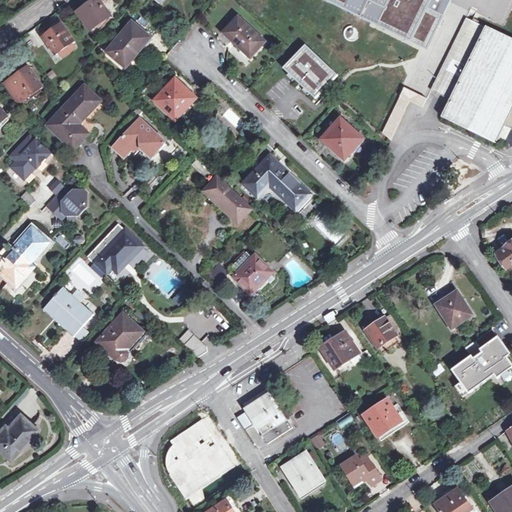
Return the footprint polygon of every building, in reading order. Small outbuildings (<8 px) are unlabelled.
[(91,6),(89,3),(85,6),(87,9),(81,14),(93,30),(111,17),(100,0),(91,6)] [(323,0),(346,11),(350,0),(362,0),(385,11),(377,27),(426,51),(442,18),(427,10),(431,1),(431,0),(323,0)] [(430,92),(435,94),(471,21),(466,18),(430,92)] [(243,47),(254,57),(266,45),(240,21),(225,36),(240,50),(243,47)] [(511,40),(471,21),(435,94),(449,101),(441,118),(496,145),(504,127),(511,130),(511,40)] [(57,57),(76,43),(62,22),(51,30),(53,34),(45,39),(57,57)] [(137,56),(150,41),(135,27),(113,53),(127,65),(136,55),(137,56)] [(243,47),(240,50),(251,60),(254,57),(243,47)] [(306,49),(285,75),(316,104),(338,78),(306,49)] [(21,77),(11,85),(23,104),(44,89),(31,71),(21,77)] [(177,82),(156,103),(176,123),(198,101),(177,82)] [(423,107),(427,96),(402,86),(382,135),(393,139),(408,101),(423,107)] [(80,127),(80,123),(100,102),(85,88),(48,125),(73,150),(88,135),(80,127)] [(137,153),(140,150),(148,158),(155,150),(158,153),(164,145),(157,138),(159,136),(149,127),(147,129),(138,120),(112,149),(123,159),(132,149),(137,153)] [(340,122),(322,142),(344,163),(363,143),(340,122)] [(22,178),(30,169),(33,172),(33,171),(32,170),(35,167),(37,169),(50,155),(36,141),(35,142),(30,137),(11,157),(17,162),(11,168),(22,178)] [(225,207),(223,209),(237,223),(250,209),(195,157),(186,166),(206,184),(204,187),(206,189),(225,207)] [(269,189),(296,214),(311,198),(268,157),(239,188),(256,203),(269,189)] [(22,178),(25,181),(33,172),(30,169),(22,178)] [(64,188),(58,182),(51,189),(56,195),(64,188)] [(57,196),(64,202),(59,207),(59,210),(58,211),(58,214),(58,219),(64,219),(64,217),(67,217),(75,217),(78,217),(87,208),(86,195),(84,193),(73,192),(71,195),(64,188),(57,196)] [(225,207),(206,189),(203,193),(222,210),(223,209),(225,207)] [(27,205),(32,199),(26,194),(21,200),(27,205)] [(457,195),(448,200),(450,204),(459,198),(457,195)] [(57,196),(48,205),(58,214),(58,211),(59,210),(59,207),(64,202),(57,196)] [(32,199),(27,205),(29,207),(32,210),(37,204),(32,199)] [(96,252),(88,261),(104,276),(113,266),(119,272),(142,248),(117,226),(94,251),(96,252)] [(46,245),(32,232),(15,250),(7,243),(0,251),(0,258),(4,263),(0,267),(0,273),(15,287),(31,269),(27,265),(46,245)] [(63,234),(55,238),(62,251),(70,247),(63,234)] [(511,243),(497,253),(509,270),(511,268),(511,243)] [(230,268),(236,274),(252,258),(245,252),(230,268)] [(255,255),(252,258),(236,274),(233,277),(251,294),(253,292),(255,294),(268,281),(265,279),(272,272),(255,255)] [(79,304),(83,300),(76,293),(72,298),(61,289),(42,311),(71,334),(89,312),(79,304)] [(178,306),(187,298),(181,291),(171,298),(178,306)] [(458,291),(437,305),(445,316),(448,314),(456,326),(474,315),(458,291)] [(392,314),(386,318),(395,331),(401,327),(392,314)] [(124,316),(98,345),(117,363),(144,334),(124,316)] [(386,318),(385,316),(365,330),(376,346),(396,332),(395,331),(386,318)] [(179,339),(198,358),(208,348),(189,329),(179,339)] [(402,340),(396,332),(376,346),(382,353),(402,340)] [(347,333),(322,349),(335,370),(360,354),(347,333)] [(482,348),(454,368),(470,391),(496,372),(500,377),(511,368),(511,362),(506,355),(511,351),(498,333),(493,336),(480,345),(482,348)] [(480,345),(493,336),(492,333),(470,349),(474,354),(482,348),(480,345)] [(266,352),(268,356),(277,350),(275,347),(266,352)] [(270,395),(246,410),(268,444),(293,428),(288,420),(286,420),(285,419),(281,412),(270,395)] [(398,415),(388,400),(364,415),(382,441),(405,426),(398,415)] [(285,419),(292,415),(287,408),(281,412),(285,419)] [(398,415),(405,426),(410,422),(403,411),(398,415)] [(0,435),(0,451),(8,459),(15,452),(19,455),(31,441),(28,438),(35,430),(22,418),(8,432),(5,430),(0,435)] [(28,438),(31,441),(38,434),(35,430),(28,438)] [(313,439),(320,448),(327,444),(320,434),(313,439)] [(215,442),(187,459),(204,485),(231,468),(215,442)] [(307,449),(280,466),(301,497),(327,480),(307,449)] [(15,452),(8,459),(12,463),(19,455),(15,452)] [(361,460),(357,453),(339,463),(355,489),(368,481),(371,486),(383,479),(372,462),(365,466),(361,460)] [(367,456),(361,460),(365,466),(372,462),(367,456)] [(511,511),(511,489),(494,502),(501,511),(511,511)] [(459,490),(436,505),(441,511),(468,511),(473,509),(459,490)] [(226,500),(207,511),(240,511),(234,502),(229,506),(226,500)]
